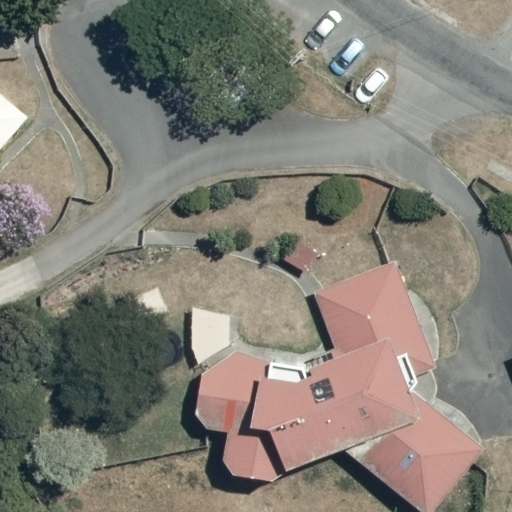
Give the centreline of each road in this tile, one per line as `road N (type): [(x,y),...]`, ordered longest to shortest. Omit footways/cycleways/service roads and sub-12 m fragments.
road 1 (unknown): [(132,0),(128,31),(142,91),(163,131),(159,173),(122,222),(0,284)]
road 2 (unclassified): [(511,91),(372,0)]
